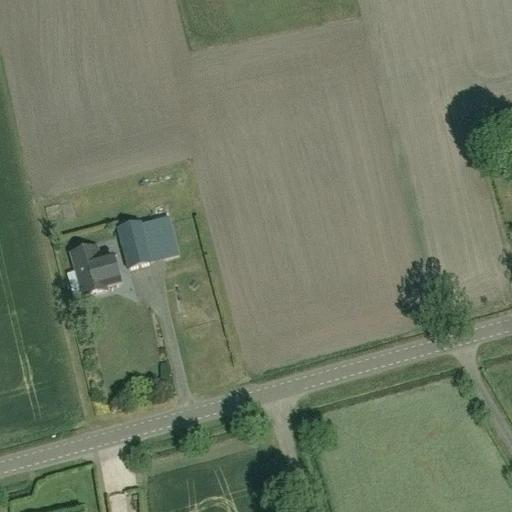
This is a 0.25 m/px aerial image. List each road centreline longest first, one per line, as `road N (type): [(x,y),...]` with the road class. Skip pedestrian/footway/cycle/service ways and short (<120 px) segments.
road 1 (tertiary): [(0,469),(511,326)]
road 2 (track): [(306,511),(273,393)]
